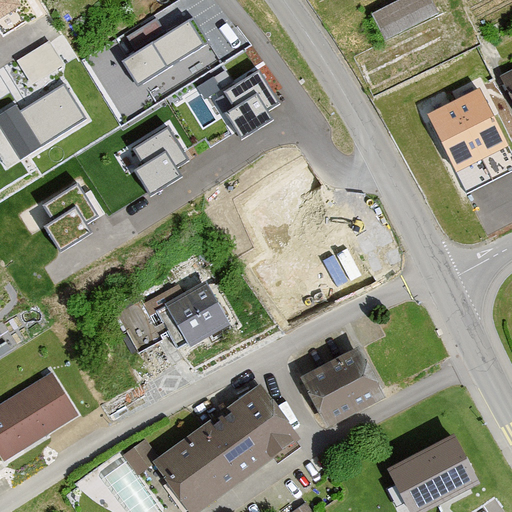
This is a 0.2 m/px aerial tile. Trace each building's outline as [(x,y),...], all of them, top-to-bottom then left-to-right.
[(11,0),(0,0),(0,20),(18,10),(11,0)] [(430,0),(401,0),(373,14),(385,40),(437,14),(430,0)] [(126,34),(133,46),(164,28),(157,16),(126,34)] [(211,46),(194,18),(126,59),(130,66),(125,69),(138,90),(211,46)] [(18,55),(32,79),(66,59),(52,35),(18,55)] [(511,69),(500,75),(511,98),(511,69)] [(235,109),(226,114),(241,139),(273,120),(266,110),(278,103),(259,72),(225,93),(235,109)] [(84,120),(63,85),(21,111),(17,106),(0,116),(0,124),(21,159),(84,120)] [(480,91),(429,117),(456,171),(507,145),(480,91)] [(143,164),(135,170),(150,194),(181,176),(175,165),(187,158),(168,128),(134,148),(143,164)] [(53,222),(44,227),(59,252),(91,233),(85,222),(96,216),(77,185),(43,205),(53,222)] [(205,283),(165,306),(188,346),(228,323),(205,283)] [(126,312),(135,339),(154,332),(145,305),(126,312)] [(362,348),(301,378),(325,427),(386,397),(362,348)] [(51,373),(0,404),(0,455),(3,460),(76,415),(51,373)] [(195,511),(299,436),(260,385),(153,463),(189,511),(195,511)] [(144,440),(122,456),(135,474),(157,458),(144,440)] [(453,440),(392,472),(412,511),(419,511),(475,483),(453,440)]
